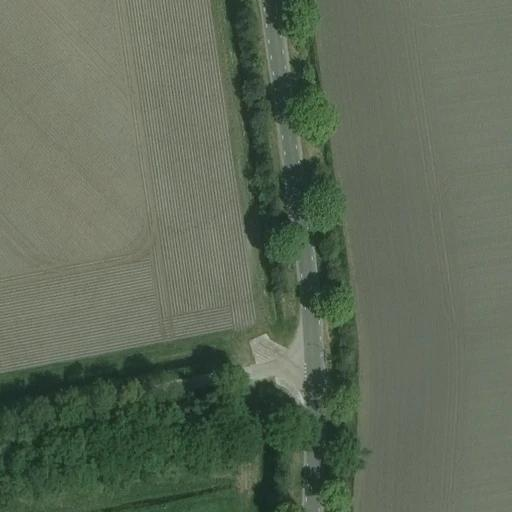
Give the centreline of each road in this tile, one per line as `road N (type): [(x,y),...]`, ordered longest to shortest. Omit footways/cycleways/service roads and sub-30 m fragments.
road 1 (unclassified): [(316,367),(271,0)]
road 2 (unclassified): [(0,428),(316,367)]
road 3 (unclassified): [(313,511),(316,367)]
